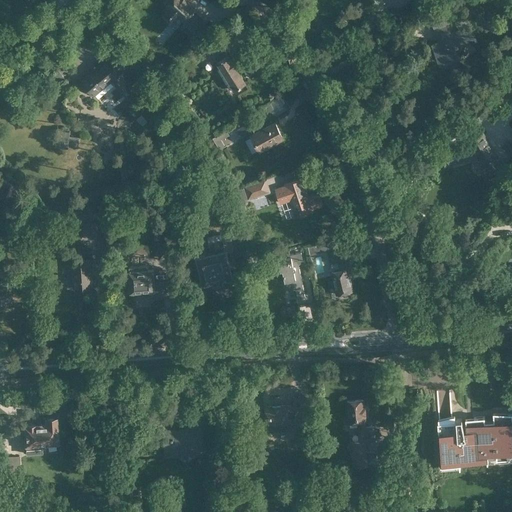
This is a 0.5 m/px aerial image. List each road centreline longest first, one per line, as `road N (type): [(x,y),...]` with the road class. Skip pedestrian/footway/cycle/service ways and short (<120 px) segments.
road 1 (secondary): [(0,370),(400,339)]
road 2 (residential): [(400,339),(348,154),(288,45),(250,0)]
road 3 (residential): [(0,80),(97,0)]
